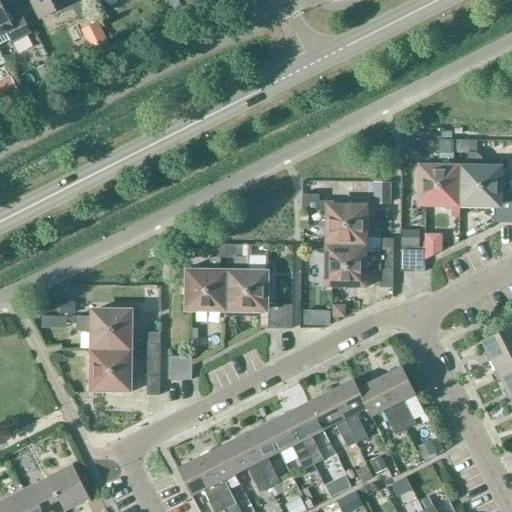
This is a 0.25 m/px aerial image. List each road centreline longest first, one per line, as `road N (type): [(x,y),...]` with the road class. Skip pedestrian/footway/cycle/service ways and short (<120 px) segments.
road 1 (residential): [(149,511),(133,482),(133,458),(149,436),(377,321),(412,317)]
road 2 (tertiary): [(0,222),(312,63)]
road 3 (residential): [(511,511),(412,317)]
road 4 (tertiary): [(312,63),(438,0)]
